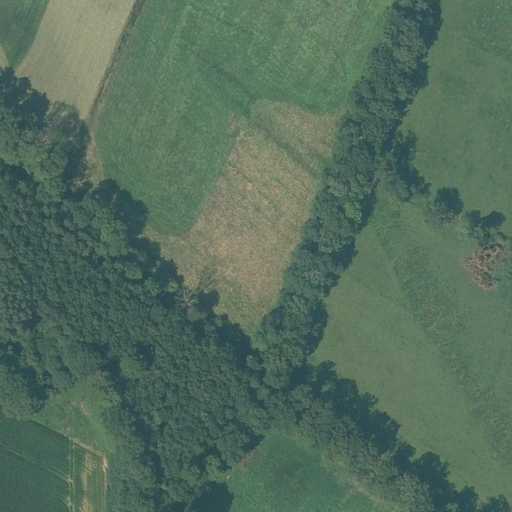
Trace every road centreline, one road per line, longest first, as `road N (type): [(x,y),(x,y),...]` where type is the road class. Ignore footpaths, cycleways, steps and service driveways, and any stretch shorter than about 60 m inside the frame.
road 1 (track): [(411,0),(264,380)]
road 2 (track): [(437,511),(264,380)]
road 3 (track): [(264,380),(176,511)]
